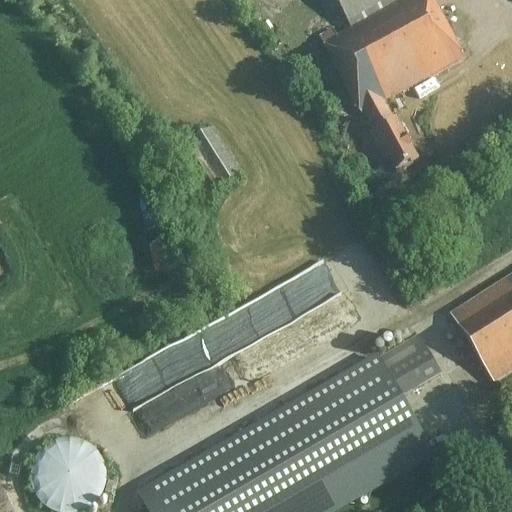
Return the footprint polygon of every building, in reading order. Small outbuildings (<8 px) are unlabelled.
[(464,60),(432,0),(406,0),(337,38),(333,30),(318,37),(360,115),(362,113),(373,134),(369,136),(384,165),(389,162),(396,175),(418,163),(396,122),(394,124),(383,104),(464,60)] [(395,0),(334,0),(348,26),(395,0)] [(240,177),(211,128),(172,152),(201,200),(240,177)] [(465,146),(475,162),(485,155),(475,140),(465,146)] [(285,327),(348,295),(332,263),(260,300),(270,319),(263,322),(255,306),(251,308),(260,327),(272,321),(277,330),(284,326),(285,327)] [(511,277),(450,317),(493,385),(511,372),(511,277)] [(419,337),(378,361),(402,403),(443,379),(419,337)] [(346,511),(436,460),(402,403),(378,361),(138,497),(146,511),(346,511)] [(179,405),(187,427),(252,403),(243,379),(215,390),(209,373),(192,379),(190,372),(156,385),(165,410),(179,405)] [(34,458),(32,461),(30,465),(29,469),(28,472),(27,476),(27,480),(28,484),(28,488),(29,492),(31,496),(33,500),(35,503),(38,506),(41,509),(44,511),(45,511),(85,511),(86,511),(89,509),(92,507),(95,504),(97,500),(99,497),(101,493),(102,489),(103,485),(103,481),(103,477),(102,473),(102,469),(100,466),(99,462),(96,458),(94,455),(91,452),(88,450),(85,448),(81,446),(78,444),(74,443),(70,442),(66,442),(62,442),(58,443),(54,444),(50,445),(46,447),(43,449),(40,452),(37,455),(34,458)] [(0,511),(16,511),(0,466),(0,511)]
